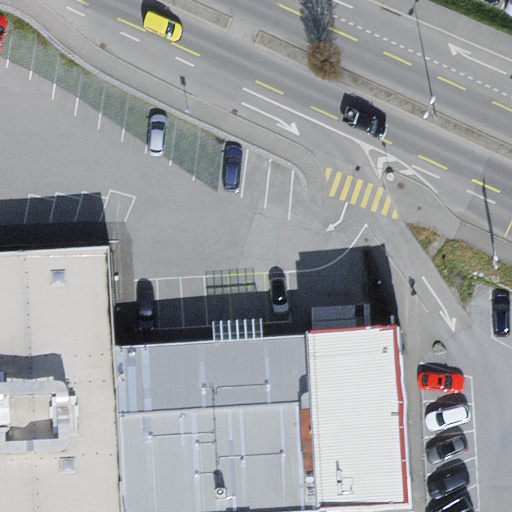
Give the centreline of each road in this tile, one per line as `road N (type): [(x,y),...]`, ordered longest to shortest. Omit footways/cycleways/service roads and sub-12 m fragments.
road 1 (primary): [(108,0),(511,185)]
road 2 (primary): [(511,128),(235,0)]
